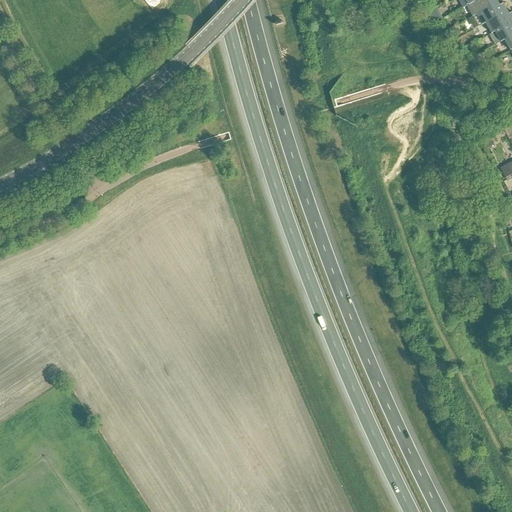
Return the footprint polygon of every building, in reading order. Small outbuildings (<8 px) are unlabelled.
[(458,0),(463,9),(467,7),(466,6),(477,0),(476,0),(458,0)] [(472,17),(476,15),(487,9),(483,2),(485,0),(476,0),(477,0),(466,6),(467,7),(472,17)] [(482,26),(485,24),(485,23),(496,17),(492,10),(499,6),(495,0),(485,0),(483,2),(487,9),(476,15),(482,26)] [(434,9),(430,2),(425,4),(429,11),(434,9)] [(485,23),(485,24),(491,34),(495,32),(505,26),(501,19),(508,15),(502,4),(499,6),(492,10),(496,17),(485,23)] [(441,21),(434,9),(428,12),(434,24),(441,21)] [(501,43),(504,41),(504,40),(511,35),(511,29),(511,27),(511,26),(511,12),(511,13),(508,15),(501,19),(505,26),(495,32),(491,34),(489,35),(495,45),(501,42),(501,43)] [(483,143),(487,149),(494,145),(490,138),(483,143)] [(511,162),(500,169),(507,181),(511,178),(511,162)]
